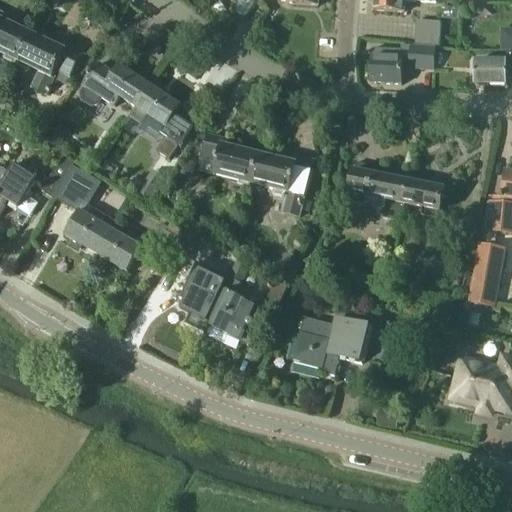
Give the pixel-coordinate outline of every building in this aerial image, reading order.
[(317,0),(286,0),(286,7),(317,9),(317,0)] [(373,0),(373,12),(403,14),(403,2),(434,4),(434,1),(450,2),(459,2),(458,0),(373,0)] [(0,15),(0,56),(22,67),(35,39),(0,22),(0,21),(2,17),(0,15)] [(438,25),(414,23),(413,46),(436,48),(438,25)] [(511,31),(500,32),(500,53),(511,53),(511,31)] [(82,56),(64,47),(62,52),(35,39),(22,67),(37,74),(30,89),(44,96),(55,74),(69,81),(82,56)] [(422,50),(400,48),(399,53),(371,52),(370,60),(369,86),(400,87),(401,63),(408,63),(408,71),(420,71),(422,50)] [(434,50),(422,50),(420,71),(432,72),(434,50)] [(511,55),(504,56),(504,64),(473,64),(473,88),(505,88),(505,81),(511,80),(511,55)] [(114,78),(97,68),(79,96),(80,102),(91,109),(97,108),(101,101),(114,110),(120,100),(136,111),(149,89),(120,70),(114,78)] [(179,109),(149,89),(136,111),(165,130),(161,138),(165,140),(156,154),(168,162),(178,147),(181,148),(185,142),(182,140),(190,129),(174,118),(179,109)] [(260,157),(226,149),(227,143),(209,139),(202,166),(217,170),(215,177),(253,187),(260,157)] [(313,164),(294,159),(293,166),(260,157),(253,187),(289,196),(283,217),(298,220),(313,164)] [(64,158),(42,192),(54,200),(75,165),(64,158)] [(408,185),(397,183),(398,178),(388,176),(387,181),(373,178),(375,168),(356,164),(354,174),(353,173),(347,203),(383,210),(381,221),(400,224),(402,214),(404,207),(408,185)] [(24,173),(13,166),(8,174),(0,168),(0,214),(7,203),(29,218),(37,205),(25,198),(36,181),(34,180),(35,178),(36,177),(36,176),(36,175),(36,174),(36,173),(36,172),(35,171),(34,170),(32,169),(31,169),(30,169),(29,169),(28,169),(27,170),(26,171),(25,171),(24,173)] [(69,176),(55,200),(75,212),(89,187),(69,176)] [(511,176),(505,176),(503,202),(490,201),(487,235),(511,237),(511,176)] [(444,193),(408,185),(404,207),(421,211),(422,218),(435,221),(439,213),(440,214),(444,193)] [(480,213),(466,211),(462,234),(475,237),(480,213)] [(109,232),(78,214),(64,238),(95,256),(109,232)] [(140,251),(165,265),(184,231),(163,219),(148,246),(128,234),(124,241),(109,232),(95,256),(126,274),(140,251)] [(196,238),(184,231),(165,265),(177,272),(196,238)] [(503,251),(478,246),(467,305),(492,310),(503,251)] [(300,263),(285,256),(274,280),(289,287),(300,263)] [(237,262),(229,279),(242,285),(250,269),(237,262)] [(228,280),(217,275),(213,283),(191,273),(179,299),(195,307),(185,327),(202,335),(206,328),(228,280)] [(382,279),(368,279),(368,292),(382,292),(382,279)] [(206,328),(239,343),(255,309),(234,299),(241,286),(228,280),(206,328)] [(273,321),(288,291),(275,285),(261,315),(273,321)] [(299,337),(292,364),(301,366),(321,372),(320,376),(334,379),(339,361),(361,366),(370,329),(334,320),(332,328),(304,321),(299,337)] [(378,343),(372,363),(388,368),(394,347),(378,343)] [(451,400),(458,402),(459,404),(466,406),(468,404),(479,407),(478,414),(489,417),(491,410),(509,414),(511,400),(511,361),(501,359),(498,371),(460,362),(454,384),(453,385),(451,392),(452,394),(451,400)] [(381,412),(378,426),(397,430),(400,417),(381,412)]
